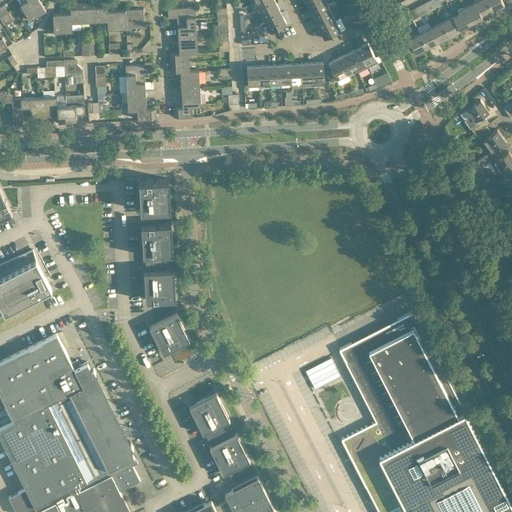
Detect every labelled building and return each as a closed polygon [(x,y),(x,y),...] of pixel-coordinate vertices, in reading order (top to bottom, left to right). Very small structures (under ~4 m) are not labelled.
[(40,0),(27,0),(21,4),(30,19),(46,9),(40,0)] [(257,0),(255,1),(260,11),(276,3),(274,0),(257,0)] [(304,0),(309,8),(324,0),(304,0)] [(324,0),(309,8),(314,18),(330,9),(325,0),(324,0)] [(388,7),(390,13),(403,6),(401,0),(388,7)] [(487,0),(477,0),(474,1),(481,15),(493,9),(487,0)] [(502,0),(487,0),(493,9),(504,4),(502,0)] [(107,1),(98,2),(99,20),(108,20),(107,1)] [(107,1),(108,20),(108,28),(126,27),(125,9),(108,10),(107,1)] [(474,1),(463,7),(471,23),(476,20),(475,18),(481,15),(474,1)] [(72,3),(71,3),(71,12),(72,12),(73,21),(81,21),(80,2),(72,3)] [(89,2),(80,2),(81,21),(90,21),(89,2)] [(98,2),(89,2),(90,21),(99,20),(98,2)] [(424,2),(419,4),(424,13),(429,11),(424,2)] [(260,11),(265,21),(281,13),(276,3),(260,11)] [(424,13),(419,4),(415,6),(420,15),(424,13)] [(177,17),(178,21),(196,20),(195,6),(168,8),(168,17),(177,17)] [(403,6),(390,13),(393,18),(406,11),(403,6)] [(459,12),(453,15),(460,29),(471,23),(463,7),(458,10),(459,12)] [(144,8),(125,9),(126,27),(145,27),(144,8)] [(314,18),(319,27),(335,19),(330,9),(314,18)] [(354,10),(350,12),(353,19),(354,21),(350,23),(353,29),(361,25),(354,10)] [(0,16),(5,25),(14,20),(9,11),(0,16)] [(69,12),(53,13),(54,32),(64,31),(73,31),(73,21),(72,12),(71,12),(69,12)] [(265,21),(260,24),(265,34),(266,33),(270,31),(286,23),(281,13),(265,21)] [(453,15),(442,20),(449,34),(460,29),(453,15)] [(335,19),(319,27),(324,37),(340,29),(335,19)] [(178,21),(178,34),(197,33),(196,20),(178,21)] [(442,20),(431,26),(438,40),(449,34),(442,20)] [(431,26),(420,32),(427,46),(438,40),(431,26)] [(427,46),(420,32),(408,38),(415,52),(427,46)] [(178,34),(179,48),(198,47),(197,33),(178,34)] [(3,38),(0,39),(0,42),(4,49),(8,46),(3,38)] [(109,43),(110,52),(110,53),(120,52),(119,42),(109,43)] [(368,42),(358,47),(368,67),(378,62),(368,42)] [(63,45),(64,55),(74,55),(74,45),(63,45)] [(170,53),(171,62),(190,61),(189,52),(198,51),(198,47),(179,48),(179,52),(170,53)] [(358,47),(348,52),(356,68),(358,72),(368,67),(358,47)] [(348,52),(338,57),(347,73),(356,68),(348,52)] [(12,53),(7,56),(13,65),(14,64),(17,62),(12,53)] [(347,73),(338,57),(328,62),(337,78),(347,73)] [(126,64),(126,73),(136,73),(136,77),(145,77),(145,72),(154,72),(153,60),(145,61),(145,63),(126,64)] [(180,70),(181,75),(199,74),(199,69),(190,69),(190,61),(171,62),(171,71),(180,70)] [(323,61),(312,62),(313,80),(324,80),(323,61)] [(312,62),(301,63),(302,81),(313,80),(312,62)] [(65,64),(64,64),(65,75),(75,74),(75,82),(83,81),(83,74),(82,68),(77,63),(75,63),(65,64)] [(281,82),(291,81),(290,63),(280,64),(281,82)] [(290,63),(291,81),(292,86),(294,87),(301,87),(303,86),(302,81),(301,63),(290,63)] [(270,86),(270,83),(269,64),(258,65),(259,83),(259,87),(270,86)] [(270,83),(281,82),(280,64),(269,64),(270,83)] [(248,84),(259,83),(258,65),(247,66),(248,84)] [(387,72),(373,78),(376,83),(377,87),(384,84),(392,81),(390,77),(387,72)] [(126,73),(128,91),(146,90),(145,77),(136,77),(136,73),(126,73)] [(106,74),(97,75),(96,75),(97,85),(107,85),(106,74)] [(181,75),(181,88),(200,87),(199,74),(181,75)] [(232,85),(221,85),(221,94),(228,94),(228,93),(231,93),(232,93),(232,85)] [(181,88),(182,102),(201,101),(200,87),(181,88)] [(0,97),(3,102),(8,92),(3,89),(1,91),(0,89),(0,97)] [(137,109),(138,109),(138,104),(147,103),(146,90),(128,91),(129,109),(137,109)] [(286,96),(285,96),(285,100),(285,105),(293,104),(293,100),(292,90),(286,91),(286,96)] [(348,92),(335,95),(336,100),(349,96),(356,94),(355,90),(348,92)] [(8,92),(3,102),(13,101),(13,125),(23,124),(23,115),(32,115),(31,106),(22,106),(22,97),(13,97),(13,95),(8,92)] [(58,95),(40,96),(41,114),(50,114),(50,105),(58,104),(58,95)] [(58,104),(50,105),(50,114),(58,113),(58,116),(59,122),(68,122),(68,116),(67,104),(67,95),(58,95),(58,104)] [(40,96),(22,97),(22,106),(31,106),(32,115),(41,114),(40,96)] [(460,113),(474,133),(487,125),(489,123),(484,114),(489,111),(480,99),(460,113)] [(511,99),(503,106),(511,116),(511,118),(511,117),(511,99)] [(201,101),(182,102),(183,106),(174,107),(174,116),(192,115),(192,106),(201,105),(201,101)] [(85,103),(67,104),(68,116),(68,122),(77,121),(77,116),(77,112),(85,112),(85,103)] [(138,109),(137,109),(138,118),(156,116),(156,107),(147,108),(147,103),(138,104),(138,109)] [(487,125),(474,133),(483,146),(486,144),(490,150),(491,150),(497,146),(505,140),(497,128),(492,132),(487,125)] [(485,155),(478,160),(482,166),(489,161),(495,168),(498,166),(506,177),(511,172),(511,166),(511,164),(511,155),(508,150),(503,154),(498,146),(497,146),(491,150),(485,154),(485,155)] [(139,179),(140,209),(170,208),(168,178),(139,179)] [(0,217),(12,211),(0,187),(0,217)] [(144,269),(146,299),(175,298),(174,268),(172,268),(171,253),(173,253),(171,223),(141,224),(143,254),(145,254),(146,269),(144,269)] [(36,259),(0,277),(0,305),(4,314),(52,289),(45,276),(36,259)] [(422,329),(413,311),(397,319),(399,321),(399,322),(355,344),(353,345),(351,342),(340,348),(341,350),(347,362),(376,420),(376,421),(342,438),(343,440),(344,441),(366,485),(378,501),(383,511),(511,511),(511,504),(478,439),(472,426),(426,336),(422,329)] [(150,326),(163,353),(190,340),(176,313),(150,326)] [(131,448),(133,447),(130,440),(126,439),(125,436),(126,436),(125,435),(122,430),(122,429),(96,378),(97,375),(94,367),(91,369),(88,361),(80,364),(78,359),(71,362),(57,332),(0,360),(0,392),(13,419),(0,425),(0,435),(26,487),(9,496),(16,511),(21,511),(35,505),(38,511),(35,511),(130,511),(119,490),(140,480),(133,464),(138,462),(131,448)] [(331,357),(306,370),(310,379),(315,388),(322,384),(340,375),(336,366),(331,357)] [(210,446),(223,473),(250,459),(236,432),(235,433),(228,420),(230,419),(216,392),(189,405),(203,432),(205,431),(211,445),(210,446)] [(317,485),(331,511),(376,511),(326,420),(328,420),(325,415),(319,418),(320,414),(324,411),(314,411),(305,395),(304,405),(302,400),(299,404),(293,401),(291,443),(283,442),(306,484),(317,485)] [(276,511),(258,475),(225,492),(228,499),(215,505),(211,499),(185,511),(276,511)]
